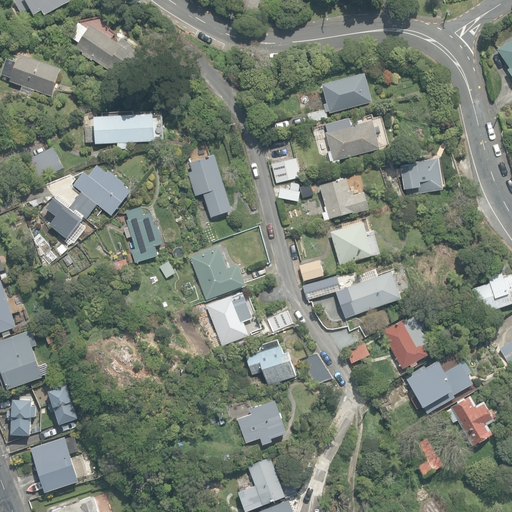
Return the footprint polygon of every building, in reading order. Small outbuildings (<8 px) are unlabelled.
[(42,11),(46,16),(71,2),(69,0),(14,0),(22,14),(32,8),(36,15),(42,11)] [(123,0),(121,1),(130,22),(144,16),(142,4),(138,0),(123,0)] [(123,65),(139,76),(150,60),(121,40),(119,43),(92,24),(88,29),(79,23),(71,35),(80,41),(76,47),(84,52),(83,55),(92,61),(93,59),(116,75),(123,65)] [(511,76),(511,41),(498,51),(511,70),(509,72),(511,76)] [(18,93),(31,98),(34,89),(52,96),(62,70),(46,63),(48,57),(31,50),(29,57),(21,54),(18,62),(7,58),(1,74),(11,78),(10,81),(21,85),(18,93)] [(307,113),(310,124),(328,119),(325,112),(330,111),(330,113),(372,102),(365,74),(322,85),(327,104),(323,105),(324,109),(307,113)] [(118,143),(119,149),(128,149),(128,143),(156,142),(154,114),(95,117),(96,126),(85,127),(86,143),(97,142),(97,144),(118,143)] [(328,152),(331,163),(340,161),(339,159),(380,149),(372,120),(363,123),(362,120),(350,123),(349,119),(326,126),(328,132),(326,133),(331,151),(328,152)] [(27,159),(36,179),(64,168),(54,147),(27,159)] [(204,194),(211,217),(233,211),(215,155),(190,163),(193,171),(188,173),(196,196),(204,194)] [(272,163),(276,183),(301,177),(297,158),(272,163)] [(416,194),(442,190),(437,158),(413,162),(413,163),(400,165),(403,189),(415,188),(416,194)] [(98,205),(111,215),(132,191),(124,185),(125,183),(110,170),(108,172),(98,165),(89,176),(85,172),(74,184),(82,191),(72,205),(59,194),(48,208),(57,215),(50,225),(74,243),(80,236),(73,232),(84,219),(86,220),(98,205)] [(323,213),(325,220),(352,213),(352,214),(369,209),(364,192),(354,195),(352,190),(350,191),(346,178),(320,186),(326,207),(324,207),(326,212),(323,213)] [(278,198),(298,201),(300,191),(280,188),(278,198)] [(132,250),(136,263),(159,256),(156,246),(164,243),(158,224),(155,225),(151,212),(144,215),(142,207),(126,211),(129,219),(127,220),(129,227),(124,229),(127,238),(132,237),(135,248),(132,250)] [(331,232),(340,265),(380,253),(374,230),(366,232),(364,223),(331,232)] [(50,245),(40,233),(33,239),(43,251),(50,245)] [(57,249),(61,254),(66,250),(62,245),(57,249)] [(190,257),(207,300),(247,285),(239,264),(228,268),(219,246),(190,257)] [(43,257),(49,264),(57,257),(51,250),(43,257)] [(73,262),(69,255),(64,258),(67,265),(73,262)] [(114,263),(117,272),(129,268),(127,259),(114,263)] [(300,266),(304,281),(322,276),(323,276),(323,273),(319,261),(300,266)] [(70,273),(73,277),(80,271),(78,268),(70,273)] [(345,288),(355,315),(401,298),(392,271),(345,288)] [(465,290),(473,317),(511,304),(511,274),(503,277),(502,273),(487,277),(489,283),(465,290)] [(304,286),(308,299),(340,290),(336,276),(304,286)] [(0,331),(17,326),(1,280),(0,280),(0,331)] [(207,305),(222,346),(249,335),(244,322),(253,318),(243,291),(207,305)] [(270,318),(274,331),(293,324),(288,312),(270,318)] [(382,331),(402,368),(410,364),(412,367),(417,363),(416,361),(428,354),(423,345),(428,342),(414,316),(405,321),(404,319),(382,331)] [(0,363),(9,389),(44,376),(33,346),(37,345),(32,330),(0,340),(0,363)] [(46,334),(49,343),(56,341),(53,332),(46,334)] [(263,371),(268,387),(280,383),(279,381),(297,376),(289,351),(288,352),(284,353),(282,345),(280,346),(278,340),(263,344),(264,350),(247,356),(252,374),(263,371)] [(511,369),(511,367),(511,340),(499,348),(511,369)] [(346,351),(352,363),(370,354),(364,342),(346,351)] [(301,359),(315,384),(334,378),(318,354),(301,359)] [(211,378),(220,372),(210,359),(202,364),(211,378)] [(405,377),(427,413),(455,397),(453,394),(473,382),(469,376),(472,374),(465,361),(461,364),(460,362),(443,372),(436,361),(425,368),(423,365),(405,377)] [(49,390),(60,424),(79,418),(73,401),(77,399),(74,388),(70,390),(67,385),(49,390)] [(475,406),(470,396),(450,407),(451,409),(447,412),(453,422),(458,420),(472,445),(478,441),(479,444),(488,438),(487,436),(492,434),(487,425),(495,420),(494,418),(496,417),(492,409),(489,410),(483,401),(475,406)] [(12,435),(31,435),(32,417),(36,416),(37,404),(33,405),(33,400),(13,399),(12,435)] [(261,437),(263,444),(273,441),(272,438),(287,432),(276,399),(250,408),(252,413),(238,418),(247,442),(261,437)] [(396,436),(400,444),(408,439),(404,432),(396,436)] [(31,448),(46,492),(80,481),(65,436),(31,448)] [(407,450),(424,478),(443,466),(427,438),(407,450)] [(239,492),(247,511),(296,490),(292,480),(284,483),(273,456),(249,466),(256,485),(239,492)] [(51,511),(50,511),(100,511),(94,496),(51,511)] [(259,511),(295,511),(289,499),(259,511)]
